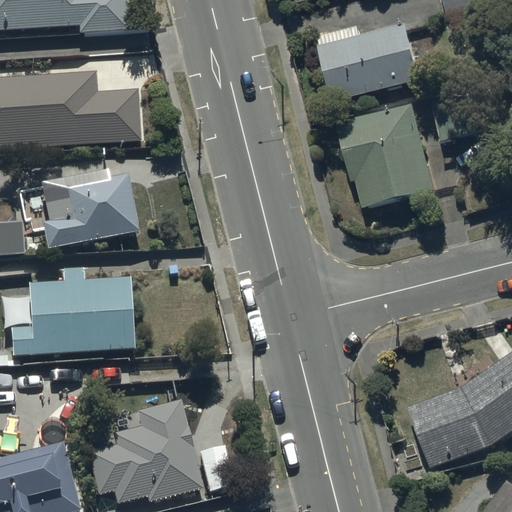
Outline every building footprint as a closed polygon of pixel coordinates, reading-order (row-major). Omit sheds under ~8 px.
[(0,0),(0,29),(76,25),(76,32),(124,29),(122,0),(0,0)] [(496,2),(495,0),(443,0),(447,14),(496,2)] [(331,105),(420,81),(404,25),(360,38),(356,26),(317,37),(320,49),(316,50),(331,105)] [(0,147),(140,139),(137,89),(96,92),(95,72),(0,78),(0,147)] [(429,92),(440,144),(484,136),(473,83),(429,92)] [(436,191),(413,104),(336,123),(351,184),(357,182),(364,210),(436,191)] [(69,219),(41,224),(46,250),(137,232),(126,175),(62,188),(69,219)] [(21,223),(0,223),(0,252),(22,252),(21,223)] [(133,350),(129,277),(28,283),(30,328),(9,329),(11,357),(133,350)] [(511,363),(463,397),(411,416),(434,477),(494,454),(511,441),(511,363)] [(117,450),(86,459),(98,503),(113,499),(116,511),(147,502),(149,510),(231,488),(221,450),(194,458),(180,409),(136,421),(140,437),(115,444),(117,450)] [(76,511),(62,451),(0,465),(0,511),(76,511)] [(511,511),(511,492),(510,491),(495,511),(511,511)]
